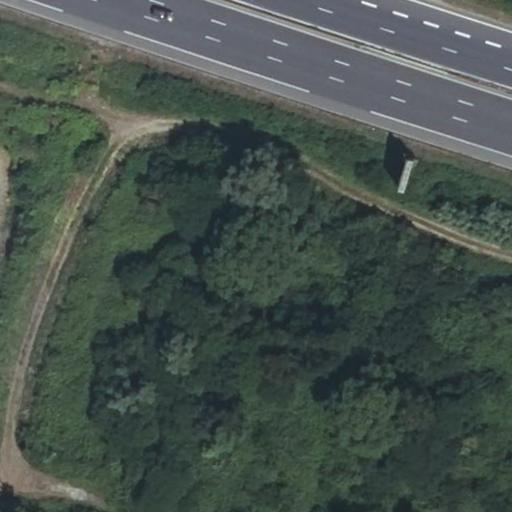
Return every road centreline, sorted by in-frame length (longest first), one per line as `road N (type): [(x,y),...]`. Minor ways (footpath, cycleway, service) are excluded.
road 1 (track): [(0,463),(15,375),(70,230),(131,127),(0,82)]
road 2 (motorway): [(117,0),(511,129)]
road 3 (unclassified): [(511,258),(364,209),(245,151),(131,127)]
road 4 (motorway): [(423,44),(289,0)]
